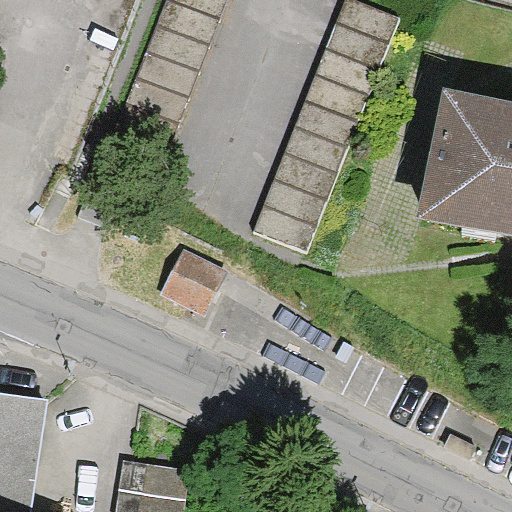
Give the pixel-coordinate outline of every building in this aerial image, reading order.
[(234,0),(168,0),(121,123),(177,145),(234,0)] [(410,20),(361,0),(353,0),(255,236),(311,260),(410,20)] [(511,114),(442,100),(416,226),(511,246),(511,114)] [(0,378),(0,511),(111,511),(128,398),(0,378)] [(125,511),(191,511),(193,466),(128,463),(125,511)]
